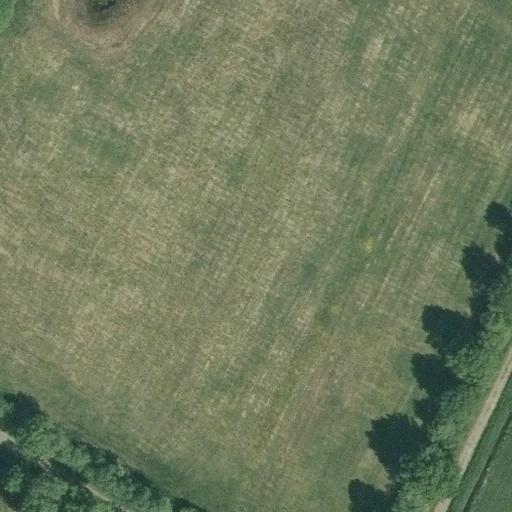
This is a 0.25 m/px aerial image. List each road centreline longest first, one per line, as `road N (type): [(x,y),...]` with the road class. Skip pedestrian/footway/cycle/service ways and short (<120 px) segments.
road 1 (unclassified): [(143,511),(0,425)]
road 2 (residential): [(511,361),(439,511)]
